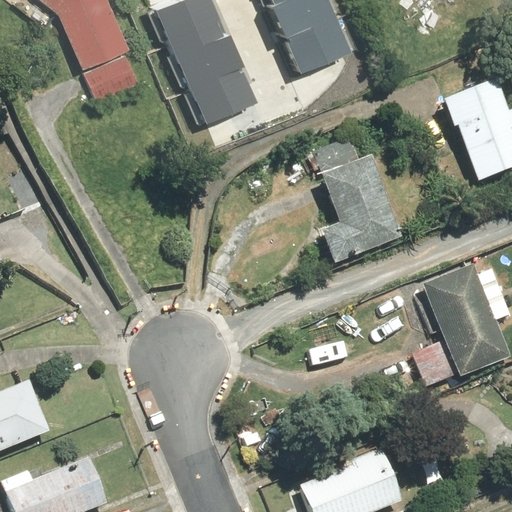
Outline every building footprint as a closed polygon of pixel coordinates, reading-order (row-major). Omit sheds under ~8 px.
[(124,48),(104,0),(37,0),(53,10),(77,68),(124,48)] [(209,0),(157,0),(151,3),(199,115),(250,93),(209,0)] [(326,0),(263,0),(278,33),(282,32),(297,66),(346,44),(326,0)] [(128,55),(85,73),(98,102),(140,83),(128,55)] [(511,168),(511,133),(492,82),(440,102),(471,184),(511,168)] [(398,239),(366,159),(316,178),(335,225),(316,233),(329,266),(398,239)] [(474,267),(419,288),(454,382),(509,361),(474,267)] [(0,454),(48,435),(27,384),(0,395),(0,454)] [(295,484),(305,511),(376,511),(398,504),(377,452),(295,484)] [(27,474),(0,485),(0,494),(7,511),(87,511),(104,505),(84,459),(30,481),(27,474)] [(288,511),(279,485),(261,492),(268,511),(288,511)]
